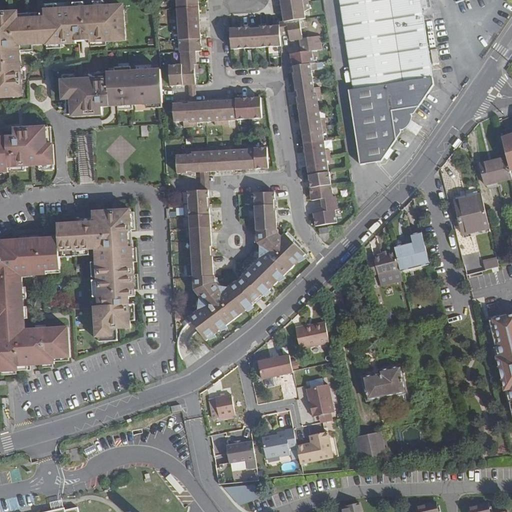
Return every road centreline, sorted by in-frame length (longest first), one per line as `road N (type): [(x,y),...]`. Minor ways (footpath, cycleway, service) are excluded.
road 1 (residential): [(171,392),(155,197),(132,189),(31,195),(0,211)]
road 2 (unclassified): [(259,0),(251,11),(218,17),(222,76),(229,85),(271,84),(281,96),(292,178)]
road 3 (tertiary): [(330,263),(407,188),(483,85)]
road 4 (tertiary): [(171,392),(241,345),(330,263)]
road 5 (tertiary): [(0,446),(171,392)]
road 6 (unclassified): [(235,241),(230,185),(292,178)]
